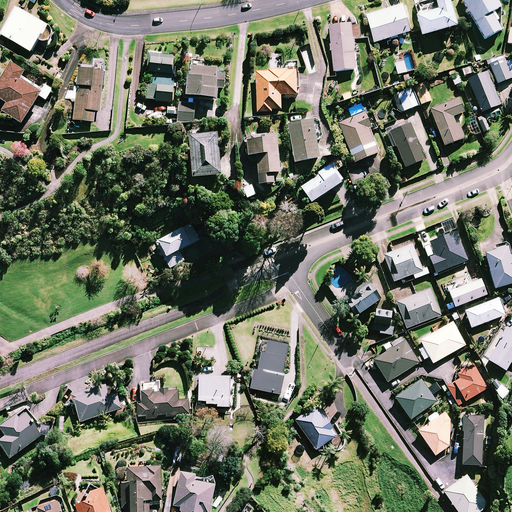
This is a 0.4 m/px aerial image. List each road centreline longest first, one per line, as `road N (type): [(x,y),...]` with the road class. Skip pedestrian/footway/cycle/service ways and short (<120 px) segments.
road 1 (residential): [(0,383),(204,306),(281,257)]
road 2 (residential): [(294,282),(22,393)]
road 3 (residential): [(281,257),(484,176),(511,156)]
road 4 (residential): [(304,0),(131,27),(68,0)]
